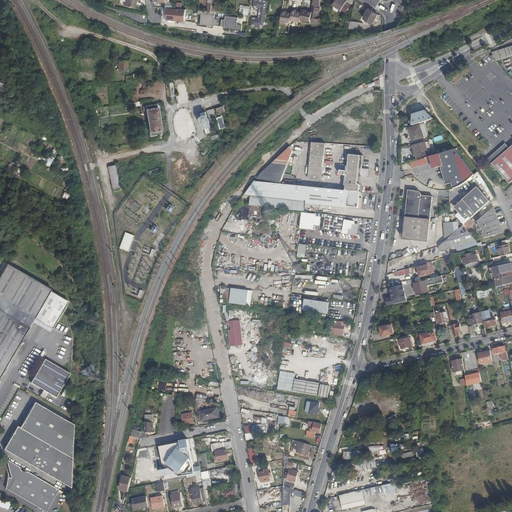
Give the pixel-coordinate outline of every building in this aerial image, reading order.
[(134,9),(135,0),(125,0),(123,6),(134,9)] [(268,1),(261,0),(253,0),(253,8),(260,8),(258,19),(252,18),(251,27),(264,28),(268,1)] [(313,0),(312,12),(311,21),(321,21),(321,15),(318,15),(319,6),(318,6),(318,0),(313,0)] [(347,1),(344,0),(336,0),(333,4),(341,10),(347,1)] [(249,15),(249,6),(240,5),(240,14),(249,15)] [(185,9),(167,8),(166,20),(184,22),(185,9)] [(377,14),(368,9),(363,17),(372,23),(377,14)] [(281,18),(281,21),(290,22),(291,20),(300,22),(301,19),(311,21),(312,12),(302,10),(302,12),(292,10),(292,13),(283,11),(281,18)] [(208,11),(198,11),(198,14),(201,14),(201,25),(218,26),(218,19),(215,19),(215,12),(212,12),(208,11)] [(225,20),(222,19),(221,26),(224,26),(224,28),(242,31),(243,25),(237,25),(238,17),(226,16),(225,20)] [(348,29),(363,31),(363,23),(350,21),(349,27),(348,29)] [(511,46),(493,52),(497,61),(511,56),(511,46)] [(118,70),(127,71),(128,62),(119,60),(118,70)] [(150,133),(150,137),(162,135),(161,131),(162,131),(158,108),(161,108),(160,103),(157,103),(157,104),(143,106),(144,111),(146,111),(149,133),(150,133)] [(125,104),(112,106),(113,114),(126,113),(125,104)] [(218,115),(226,113),(224,107),(216,109),(218,115)] [(368,108),(362,107),(362,109),(366,109),(365,113),(368,114),(367,118),(377,119),(378,109),(368,108)] [(215,109),(207,112),(210,121),(217,119),(217,118),(216,116),(217,115),(215,109)] [(434,119),(426,110),(411,115),(411,126),(434,119)] [(200,114),(207,134),(212,132),(206,112),(200,114)] [(223,117),(217,118),(217,119),(220,130),(226,128),(223,117)] [(424,137),(423,134),(421,128),(420,126),(408,129),(412,141),(424,137)] [(429,154),(425,142),(412,146),(415,158),(429,154)] [(325,144),(311,143),(308,180),(322,181),(325,144)] [(488,159),(492,163),(510,148),(506,143),(488,159)] [(511,181),(511,145),(510,148),(492,163),(510,183),(511,181)] [(262,173),(255,181),(280,184),(293,151),(290,146),(262,173)] [(475,175),(455,149),(430,157),(434,169),(441,167),(446,184),(452,183),(454,189),(455,189),(462,186),(465,184),(475,175)] [(48,154),(43,161),(49,165),(54,158),(48,154)] [(156,164),(165,164),(165,154),(160,154),(155,154),(155,158),(156,158),(156,164)] [(347,175),(361,177),(363,156),(348,155),(347,170),(340,170),(339,174),(347,175)] [(412,168),(423,164),(421,159),(410,163),(412,168)] [(113,189),(121,187),(116,165),(109,167),(113,189)] [(478,172),(475,174),(480,184),(485,181),(483,178),(482,178),(478,172)] [(361,184),(361,177),(347,175),(346,182),(361,184)] [(280,184),(255,181),(243,196),(307,202),(309,187),(294,185),(286,184),(280,184)] [(360,192),(361,184),(346,182),(346,190),(360,192)] [(360,197),(360,192),(346,190),(309,187),(307,202),(358,208),(359,201),(360,197)] [(478,188),(455,207),(464,217),(468,214),(471,218),(490,202),(478,188)] [(411,190),(407,216),(429,219),(432,219),(435,197),(424,196),(424,194),(422,192),(421,192),(421,191),(411,190)] [(171,204),(166,209),(170,213),(175,208),(171,204)] [(250,206),(238,205),(238,208),(237,208),(237,213),(236,213),(235,223),(249,224),(249,221),(248,221),(250,206)] [(265,208),(250,206),(248,221),(264,223),(266,210),(265,210),(265,208)] [(504,232),(493,208),(477,222),(484,238),(504,232)] [(302,212),(276,209),(275,216),(274,217),(267,217),(266,226),(301,229),(302,212)] [(318,214),(302,212),(301,229),(315,230),(315,226),(317,226),(317,223),(318,223),(318,214)] [(429,219),(407,216),(405,232),(403,232),(401,234),(402,237),(404,237),(404,238),(428,241),(432,219),(429,219)] [(472,219),(463,226),(466,229),(475,222),(472,219)] [(355,222),(345,220),(342,233),(357,236),(359,224),(355,224),(355,222)] [(463,226),(463,225),(439,246),(440,251),(456,246),(476,241),(477,241),(466,229),(463,226)] [(120,248),(129,251),(135,236),(126,232),(120,248)] [(457,250),(458,254),(479,248),(477,243),(476,241),(456,246),(457,250)] [(299,243),(298,257),(306,258),(307,244),(299,243)] [(501,255),(510,253),(508,245),(497,248),(498,251),(500,251),(501,255)] [(465,269),(479,266),(475,252),(462,256),(465,269)] [(495,274),(511,270),(511,265),(511,263),(494,267),(495,273),(495,274)] [(428,264),(418,267),(421,277),(431,274),(428,264)] [(10,266),(0,282),(0,298),(55,331),(71,304),(53,293),(54,291),(10,266)] [(462,270),(456,271),(456,272),(459,283),(461,283),(465,282),(462,270)] [(511,283),(511,270),(495,274),(498,287),(507,285),(510,284),(511,283)] [(427,279),(430,292),(440,289),(439,284),(444,283),(442,276),(427,279)] [(427,279),(415,282),(418,295),(430,292),(427,279)] [(392,298),(386,299),(387,306),(407,301),(403,285),(390,288),(392,298)] [(251,306),(253,290),(232,288),(230,303),(251,306)] [(487,292),(487,289),(476,292),(478,299),(484,297),(483,293),(487,292)] [(303,310),(328,314),(330,302),(305,298),(303,310)] [(419,312),(417,301),(404,304),(405,308),(404,308),(406,316),(407,316),(407,315),(419,312)] [(0,383),(32,329),(0,310),(0,383)] [(440,324),(449,322),(446,312),(442,313),(441,310),(437,311),(440,324)] [(481,313),(481,310),(479,310),(479,313),(474,314),(474,315),(475,317),(472,318),(472,319),(470,320),(472,325),(483,322),(481,313)] [(504,323),(511,321),(511,310),(501,313),(504,323)] [(481,313),(485,328),(497,325),(496,320),(493,320),(491,321),(491,319),(489,311),(481,313)] [(254,320),(253,330),(252,330),(252,335),(260,336),(261,320),(254,320)] [(344,326),(345,322),(338,321),(338,324),(333,323),(331,336),(343,338),(345,326),(344,326)] [(394,333),(391,324),(380,327),(382,336),(394,333)] [(461,330),(460,324),(453,325),(455,336),(460,335),(459,331),(461,330)] [(437,340),(435,332),(421,335),(423,344),(437,340)] [(402,349),(412,346),(410,338),(404,339),(403,338),(400,339),(401,340),(400,340),(402,349)] [(283,351),(290,352),(292,343),(285,342),(283,351)] [(509,360),(507,351),(506,352),(505,347),(494,349),(495,354),(499,354),(499,355),(502,354),(504,361),(509,360)] [(493,361),(491,351),(479,354),(481,364),(493,361)] [(158,359),(154,358),(152,364),(153,365),(152,369),(156,371),(161,372),(163,366),(157,365),(158,359)] [(454,372),(464,370),(463,359),(453,361),(454,372)] [(48,400),(52,394),(59,399),(72,375),(47,361),(34,384),(46,391),(43,397),(48,400)] [(166,364),(165,373),(176,375),(187,377),(193,378),(198,378),(198,372),(194,372),(194,369),(188,368),(188,367),(175,365),(166,364)] [(480,373),(466,376),(467,385),(482,382),(480,373)] [(300,400),(287,398),(285,409),(298,412),(300,400)] [(320,404),(312,402),(310,413),(318,414),(320,404)] [(72,489),(76,426),(37,404),(22,429),(19,427),(5,450),(72,489)] [(201,420),(219,417),(217,408),(200,411),(201,420)] [(184,424),(195,422),(193,413),(183,415),(184,424)] [(144,423),(141,438),(146,437),(146,432),(153,432),(153,414),(146,414),(146,423),(144,423)] [(254,435),(268,434),(267,417),(256,418),(257,424),(245,425),(246,439),(254,439),(254,435)] [(316,433),(320,433),(322,424),(310,422),(309,427),(312,427),(311,432),(316,433)] [(312,427),(309,427),(309,431),(308,431),(307,436),(315,437),(316,433),(311,432),(312,427)] [(192,438),(138,449),(132,488),(199,474),(192,438)] [(372,441),(359,445),(359,448),(365,447),(367,453),(371,452),(374,451),(372,441)] [(299,446),(297,452),(307,455),(310,445),(298,442),(297,445),(299,446)] [(215,456),(216,463),(229,460),(227,450),(214,452),(215,456)] [(364,451),(344,451),(344,459),(364,459),(364,451)] [(410,460),(414,460),(413,452),(403,453),(404,458),(410,457),(410,460)] [(203,471),(209,470),(205,453),(198,455),(201,472),(203,471)] [(381,455),(366,458),(368,468),(383,465),(381,455)] [(45,511),(58,490),(7,460),(11,478),(9,479),(8,474),(8,478),(7,483),(5,488),(45,511)] [(288,462),(288,461),(284,460),(284,467),(287,467),(291,468),(292,463),(288,462)] [(269,473),(268,465),(258,467),(261,482),(270,480),(270,477),(271,476),(271,472),(269,473)] [(288,479),(290,480),(294,481),(296,481),(299,472),(290,470),(289,473),(287,473),(285,478),(288,479)] [(120,491),(128,492),(129,490),(131,479),(123,478),(120,491)] [(362,490),(364,497),(383,493),(382,485),(362,490)] [(238,490),(238,487),(224,490),(225,498),(237,496),(236,491),(238,490)] [(194,504),(207,501),(206,497),(204,489),(204,488),(201,488),(192,490),(192,492),(191,492),(192,498),(193,498),(194,504)] [(296,490),(294,495),(303,498),(305,492),(296,490)] [(362,490),(339,495),(343,510),(366,505),(364,497),(362,490)] [(174,508),(183,506),(180,494),(172,496),(174,508)] [(165,506),(163,495),(151,498),(153,509),(165,506)] [(135,510),(149,507),(147,496),(133,499),(135,510)]
